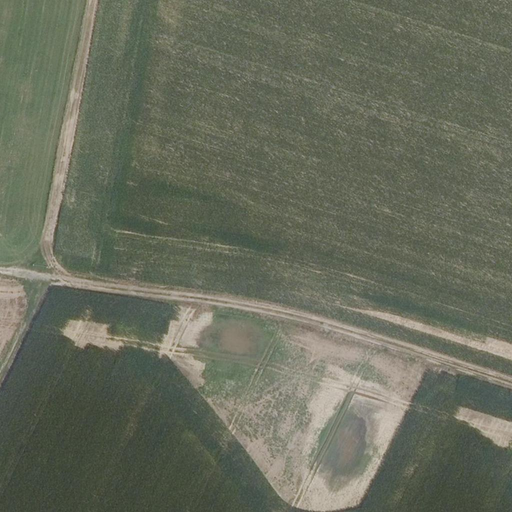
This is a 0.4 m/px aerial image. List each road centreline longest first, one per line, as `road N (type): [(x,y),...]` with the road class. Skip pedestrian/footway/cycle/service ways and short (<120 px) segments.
road 1 (track): [(511,385),(278,318),(54,280)]
road 2 (track): [(54,280),(0,389)]
